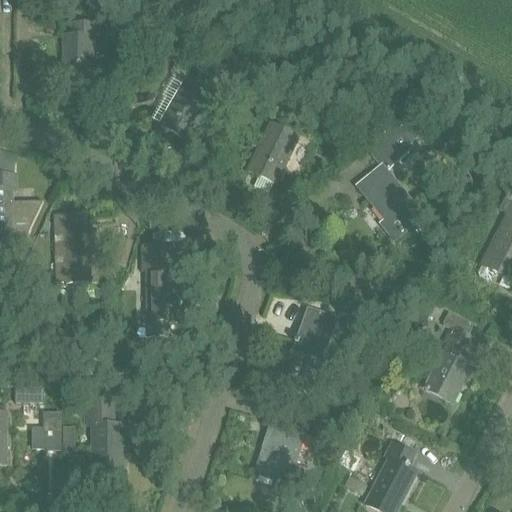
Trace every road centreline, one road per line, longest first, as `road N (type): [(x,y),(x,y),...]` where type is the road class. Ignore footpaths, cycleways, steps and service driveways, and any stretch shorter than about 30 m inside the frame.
road 1 (residential): [(179,511),(252,289),(248,249),(233,232),(0,118)]
road 2 (unclassified): [(511,104),(324,0)]
road 3 (residential): [(453,511),(511,389)]
